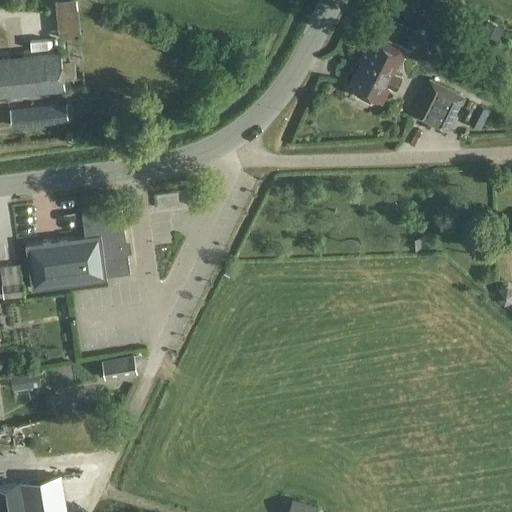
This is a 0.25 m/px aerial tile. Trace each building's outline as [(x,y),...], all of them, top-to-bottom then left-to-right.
[(397,75),(409,50),(375,33),(362,58),(364,59),(350,86),(382,103),(391,87),(396,89),(402,78),(397,75)] [(0,94),(66,87),(62,51),(0,57),(0,94)] [(411,111),(443,126),(460,94),(428,78),(411,111)] [(68,121),(66,102),(25,106),(27,125),(68,121)] [(194,207),(208,205),(206,189),(156,196),(157,207),(194,203),(194,207)] [(32,290),(107,279),(107,276),(130,272),(121,205),(82,210),(85,236),(26,244),(32,290)] [(421,238),(409,238),(410,249),(421,249),(421,238)] [(18,266),(0,268),(0,280),(2,302),(24,298),(18,266)] [(137,373),(134,356),(102,361),(105,378),(137,373)] [(13,389),(41,383),(39,372),(11,377),(13,389)] [(41,511),(36,479),(13,483),(13,484),(0,486),(0,511),(41,511)] [(316,511),(292,503),(289,511),(316,511)]
